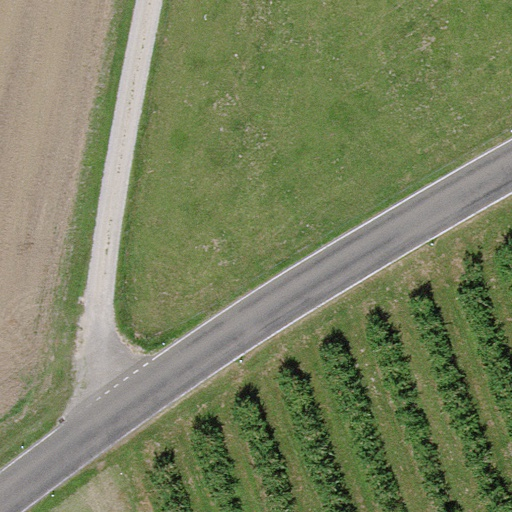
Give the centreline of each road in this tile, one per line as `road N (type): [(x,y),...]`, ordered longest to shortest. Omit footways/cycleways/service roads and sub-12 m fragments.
road 1 (unclassified): [(511,171),(99,434),(0,511)]
road 2 (track): [(99,434),(107,303),(134,98),(156,0)]
